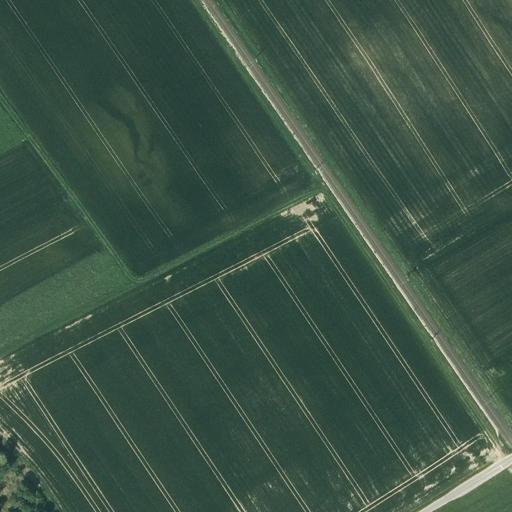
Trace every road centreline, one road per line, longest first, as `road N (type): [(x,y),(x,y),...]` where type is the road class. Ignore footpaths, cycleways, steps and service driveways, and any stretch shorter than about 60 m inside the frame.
road 1 (track): [(511,466),(192,0)]
road 2 (track): [(322,188),(137,284),(0,93)]
